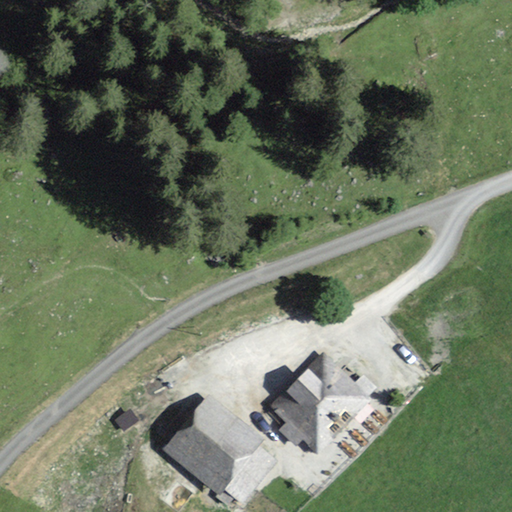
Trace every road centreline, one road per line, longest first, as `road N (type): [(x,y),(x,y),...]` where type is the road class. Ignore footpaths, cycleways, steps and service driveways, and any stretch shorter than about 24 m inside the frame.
road 1 (unclassified): [(511,182),(193,307),(115,358),(0,461)]
road 2 (track): [(0,319),(73,273),(95,269),(193,307)]
